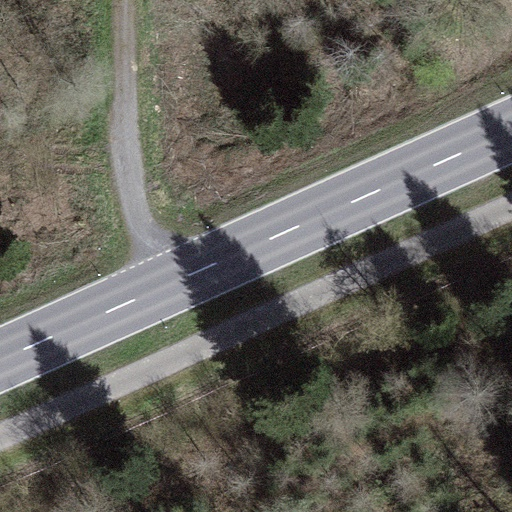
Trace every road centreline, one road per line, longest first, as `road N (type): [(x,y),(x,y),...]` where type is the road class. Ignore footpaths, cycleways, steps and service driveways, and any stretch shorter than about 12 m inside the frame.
road 1 (primary): [(0,349),(511,120)]
road 2 (track): [(161,273),(133,182),(131,0)]
